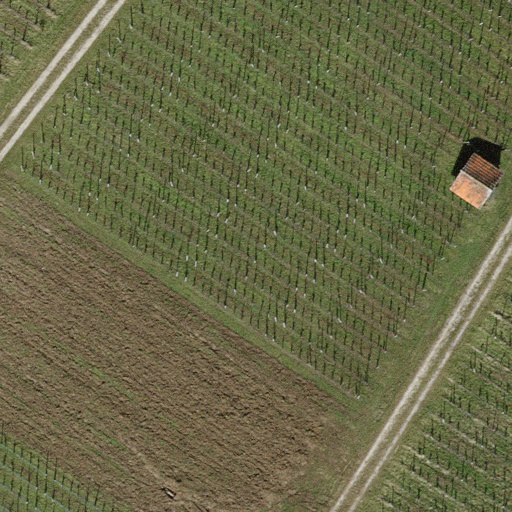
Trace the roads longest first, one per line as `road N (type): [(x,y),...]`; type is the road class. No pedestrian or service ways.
road 1 (track): [(511,237),(344,511)]
road 2 (track): [(118,0),(0,151)]
